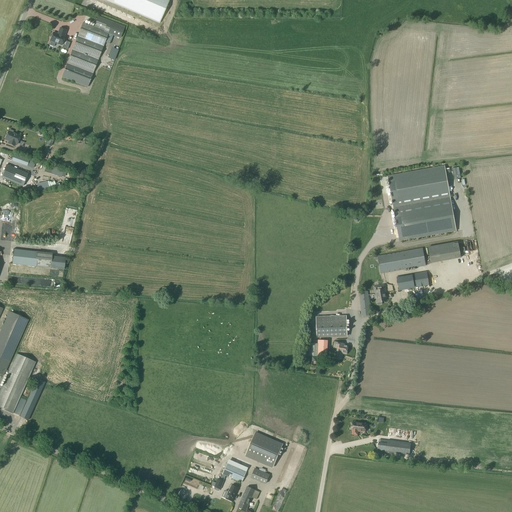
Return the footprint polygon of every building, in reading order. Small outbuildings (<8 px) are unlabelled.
[(67,64),(62,77),(88,87),(113,22),(98,16),(94,27),(83,23),(67,64)] [(125,27),(113,22),(108,34),(121,39),(125,27)] [(51,41),(50,45),(54,47),(55,43),(62,46),(65,37),(64,37),(67,31),(60,28),(58,34),(53,33),(50,41),(51,41)] [(7,132),(4,140),(9,142),(8,144),(14,146),(14,144),(16,145),(20,137),(12,133),(12,134),(7,132)] [(14,155),(12,161),(27,166),(29,160),(14,155)] [(5,164),(0,175),(0,177),(20,186),(26,174),(5,164)] [(451,200),(450,197),(445,166),(388,176),(391,193),(400,241),(457,231),(451,200)] [(430,263),(460,258),(458,242),(427,248),(430,263)] [(423,248),(377,256),(381,274),(426,266),(423,248)] [(12,264),(35,266),(37,252),(14,249),(12,264)] [(427,271),(397,277),(400,291),(405,290),(405,293),(409,292),(409,289),(430,286),(427,271)] [(384,285),(373,287),(374,292),(375,292),(377,304),(378,305),(381,304),(382,302),(387,301),(385,289),(384,285)] [(368,291),(359,292),(361,317),(371,316),(368,291)] [(0,373),(4,375),(28,321),(9,312),(0,332),(0,373)] [(347,336),(346,316),(316,317),(317,337),(347,336)] [(308,344),(308,357),(318,357),(318,356),(327,356),(327,342),(318,341),(318,344),(308,344)] [(332,356),(332,357),(342,359),(343,354),(346,354),(347,346),(344,345),(344,344),(335,342),(332,356)] [(0,407),(13,413),(35,363),(16,354),(0,390),(0,407)] [(353,431),(353,434),(358,435),(358,431),(365,432),(366,424),(354,422),(353,431)] [(283,445),(256,433),(246,456),(273,468),(283,445)] [(379,440),(378,451),(379,451),(386,452),(387,441),(379,440)] [(230,460),(223,475),(242,483),(248,468),(230,460)] [(252,477),(266,483),(270,475),(255,469),(252,477)] [(218,479),(215,487),(220,489),(224,481),(218,479)] [(280,480),(275,491),(295,500),(300,489),(280,480)] [(226,491),(223,498),(226,499),(232,502),(233,501),(238,488),(232,485),(229,492),(226,491)] [(247,487),(238,507),(246,511),(252,497),(257,499),(260,492),(255,490),(247,487)]
